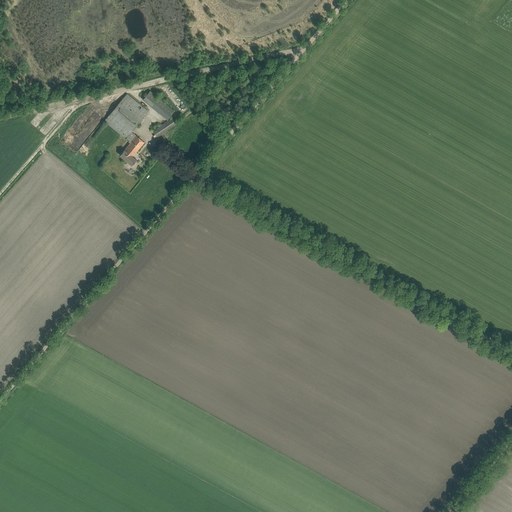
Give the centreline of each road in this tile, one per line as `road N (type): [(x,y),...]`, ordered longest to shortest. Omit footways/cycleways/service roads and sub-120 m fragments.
road 1 (track): [(0,400),(305,47)]
road 2 (track): [(305,47),(0,118)]
road 3 (track): [(0,196),(81,102)]
